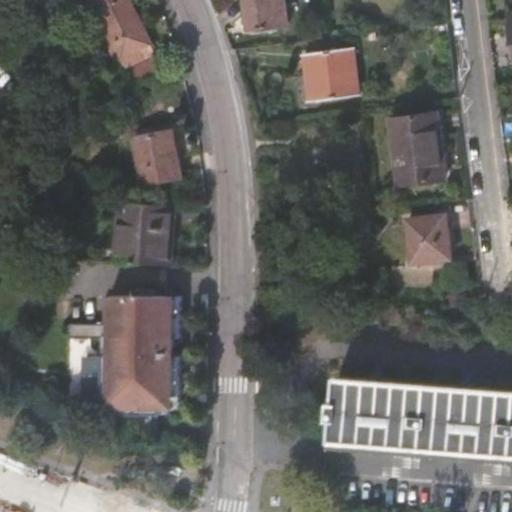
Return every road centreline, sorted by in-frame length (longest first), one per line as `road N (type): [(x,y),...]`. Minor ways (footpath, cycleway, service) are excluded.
road 1 (residential): [(232,448),(237,222),(224,113),(189,0)]
road 2 (residential): [(494,300),(460,0)]
road 3 (residential): [(511,477),(232,448)]
road 4 (secondary): [(131,511),(0,466)]
